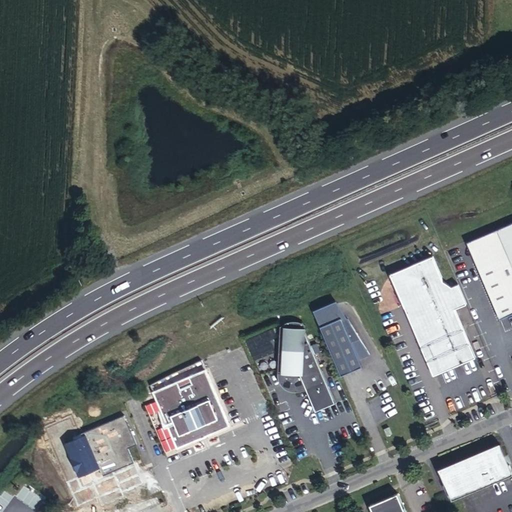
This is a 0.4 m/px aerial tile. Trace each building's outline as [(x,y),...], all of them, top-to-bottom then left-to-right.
[(511,313),(511,222),(495,230),(490,240),(481,236),(473,253),(483,257),(479,267),(501,319),(511,313)] [(490,240),(495,230),(468,241),(479,267),(483,257),(473,253),(481,236),(490,240)] [(468,304),(459,284),(453,286),(448,283),(444,280),(440,278),(436,276),(431,275),(427,273),(422,272),(418,272),(413,271),(409,271),(404,272),(400,272),(395,273),(391,274),(413,305),(430,343),(422,347),(434,375),(476,358),(456,309),(468,304)] [(413,305),(391,274),(405,308),(422,347),(430,343),(413,305)] [(346,325),(351,323),(337,300),(313,310),(320,325),(342,316),(346,325)] [(326,340),(341,375),(363,366),(359,357),(370,353),(351,323),(346,325),(342,316),(320,325),(326,340)] [(283,373),(285,326),(288,326),(288,323),(290,323),(291,322),(292,322),(293,322),(295,322),(296,322),(297,322),(298,322),(300,322),(301,323),(302,323),(302,325),(305,325),(305,322),(303,321),(301,321),(298,320),(294,320),(292,320),(289,320),(286,322),(284,323),(282,324),(281,325),(279,375),(279,377),(280,380),(281,382),(282,384),(284,386),(287,388),(288,389),(290,390),(292,390),(295,391),(307,389),(306,386),(295,387),(294,387),(293,386),(292,386),(291,386),(290,386),(290,385),(289,385),(288,384),(287,384),(287,383),(286,383),(286,382),(285,381),(284,380),(284,379),(283,378),(283,377),(283,376),(283,375),(283,374),(283,373)] [(310,342),(305,330),(305,325),(302,325),(302,323),(301,323),(300,322),(298,322),(297,322),(296,322),(295,322),(293,322),(292,322),(291,322),(290,323),(288,323),(288,326),(285,326),(283,373),(283,374),(283,375),(283,376),(283,377),(283,378),(284,379),(284,380),(285,381),(286,382),(286,383),(287,383),(287,384),(288,384),(289,385),(290,385),(290,386),(291,386),(292,386),(293,386),(294,387),(295,387),(306,386),(307,389),(315,409),(335,401),(310,342)] [(180,380),(156,390),(180,446),(231,425),(207,369),(191,376),(194,383),(183,387),(180,380)] [(86,434),(65,443),(83,486),(108,476),(107,474),(110,473),(111,476),(114,477),(118,475),(119,472),(118,469),(137,461),(131,446),(140,443),(133,426),(130,428),(125,414),(84,431),(86,434)] [(508,464),(500,444),(492,448),(502,466),(508,464)] [(449,500),(511,473),(508,464),(502,466),(492,448),(437,471),(449,500)] [(405,511),(397,492),(370,504),(373,511),(405,511)]
